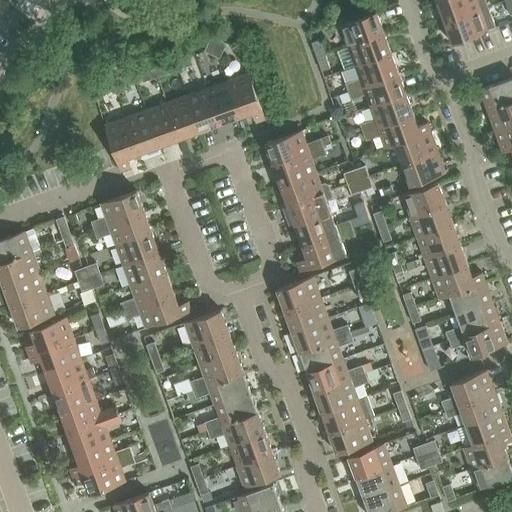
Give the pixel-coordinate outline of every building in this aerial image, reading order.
[(486,0),(443,0),(438,2),(446,23),(489,7),(486,0)] [(453,43),(496,28),(497,28),(489,7),(446,23),(453,43)] [(377,11),(341,24),(349,44),(384,31),(377,11)] [(384,31),(349,44),(356,65),(392,52),(384,31)] [(212,35),(205,51),(213,54),(220,39),(212,35)] [(220,39),(213,54),(220,58),(228,43),(220,39)] [(320,39),(313,42),(318,56),(326,54),(320,39)] [(361,77),(345,83),(348,91),(399,72),(392,52),(356,65),(361,77)] [(318,56),(323,70),(331,68),(326,54),(318,56)] [(176,61),(179,69),(193,64),(191,56),(176,61)] [(170,64),(156,69),(158,77),(173,72),(170,64)] [(156,69),(141,74),(144,82),(158,77),(156,69)] [(111,72),(107,80),(123,87),(126,79),(111,72)] [(250,72),(228,80),(241,116),(253,112),(256,122),(266,118),(250,72)] [(351,99),(366,93),(371,106),(407,93),(399,72),(348,91),(351,99)] [(511,77),(480,89),(488,110),(511,101),(511,77)] [(123,87),(107,80),(104,87),(119,94),(123,87)] [(228,80),(207,88),(220,124),(241,116),(228,80)] [(207,88),(187,95),(200,131),(220,124),(207,88)] [(375,118),(359,124),(362,132),(414,113),(407,93),(371,106),(375,118)] [(187,95),(167,103),(180,139),(200,131),(187,95)] [(511,101),(488,110),(495,131),(511,124),(511,101)] [(167,103),(146,110),(159,146),(180,139),(167,103)] [(146,110),(126,118),(139,154),(159,146),(146,110)] [(386,148),(395,145),(432,132),(429,122),(419,125),(414,113),(362,132),(365,140),(381,135),(386,148)] [(126,118),(106,125),(105,125),(122,170),(131,167),(128,157),(139,154),(126,118)] [(511,124),(495,131),(503,152),(511,148),(511,124)] [(350,125),(343,128),(347,138),(357,135),(355,128),(350,125)] [(302,130),(266,143),(274,163),(331,143),(334,142),(331,135),(322,138),(321,136),(307,141),(302,130)] [(432,132),(395,145),(402,165),(439,152),(432,132)] [(327,150),(333,148),(331,143),(274,163),(281,184),(317,171),(313,159),(328,154),(327,150)] [(402,165),(409,185),(447,172),(439,152),(402,165)] [(369,175),(365,164),(355,168),(359,179),(369,175)] [(343,172),(347,183),(359,179),(355,168),(343,172)] [(330,184),(326,182),(322,183),(317,171),(281,184),(289,205),(332,189),(330,184)] [(373,186),(369,175),(359,179),(362,190),(373,186)] [(347,183),(351,194),(362,190),(359,179),(347,183)] [(446,202),(439,181),(404,193),(412,214),(446,202)] [(106,215),(91,220),(94,228),(145,210),(138,189),(101,203),(106,215)] [(328,199),(332,198),(334,194),(332,189),(289,205),(297,225),(332,212),(328,199)] [(446,202),(412,214),(419,235),(453,222),(446,202)] [(116,244),(153,231),(145,210),(94,228),(97,237),(112,231),(116,244)] [(382,210),(374,213),(379,227),(387,224),(382,210)] [(332,212),(297,225),(304,245),(354,226),(351,220),(351,218),(336,223),(332,212)] [(63,214),(57,217),(62,232),(69,229),(63,214)] [(360,216),(351,220),(354,226),(362,223),(360,216)] [(453,222),(419,235),(426,255),(461,243),(453,222)] [(387,224),(379,227),(384,241),(392,238),(387,224)] [(347,254),(342,240),(357,235),(354,226),(304,245),(308,257),(298,261),(301,270),(347,254)] [(26,231),(25,230),(0,239),(0,262),(33,250),(42,247),(35,228),(26,231)] [(67,245),(74,242),(69,229),(62,232),(67,245)] [(160,251),(153,231),(116,244),(124,265),(160,251)] [(375,233),(364,237),(368,246),(379,242),(375,233)] [(461,243),(426,255),(433,276),(468,264),(461,243)] [(0,262),(0,271),(5,285),(41,272),(33,250),(0,262)] [(168,272),(160,251),(124,265),(131,286),(168,272)] [(402,265),(397,251),(389,253),(394,267),(402,265)] [(88,265),(86,266),(90,277),(101,273),(97,262),(88,265)] [(433,276),(441,297),(451,294),(486,280),(483,272),(472,276),(468,264),(433,276)] [(394,267),(399,282),(407,279),(402,265),(394,267)] [(86,266),(75,270),(79,281),(90,277),(86,266)] [(363,282),(358,268),(350,270),(355,285),(363,282)] [(5,285),(12,306),(48,293),(41,272),(5,285)] [(124,310),(175,292),(168,272),(131,286),(135,296),(121,301),(124,310)] [(101,273),(90,277),(94,288),(105,284),(103,278),(101,273)] [(292,283),(278,288),(286,309),(321,296),(314,275),(292,283)] [(90,277),(79,281),(81,286),(83,292),(92,288),(94,288),(90,277)] [(486,280),(451,294),(458,314),(494,301),(486,280)] [(355,285),(360,299),(368,296),(363,282),(355,285)] [(96,299),(92,288),(83,292),(87,303),(96,299)] [(417,305),(412,291),(404,294),(409,308),(417,305)] [(193,310),(189,300),(180,304),(175,292),(124,310),(127,319),(142,314),(146,327),(193,310)] [(12,306),(20,327),(56,314),(48,293),(12,306)] [(293,330),(329,317),(321,296),(286,309),(293,330)] [(462,326),(447,331),(450,339),(501,321),(494,301),(458,314),(462,326)] [(409,308),(414,322),(422,319),(417,305),(409,308)] [(229,330),(222,309),(187,321),(194,343),(229,330)] [(99,313),(92,316),(97,329),(105,326),(99,313)] [(376,316),(365,320),(367,326),(378,322),(376,316)] [(36,342),(26,345),(29,354),(74,337),(66,317),(31,330),(36,342)] [(348,324),(333,329),(329,317),(293,330),(301,350),(351,332),(348,324)] [(472,355),(506,343),(508,342),(501,321),(450,339),(453,347),(468,342),(472,355)] [(416,328),(421,345),(422,344),(430,342),(424,325),(416,328)] [(97,329),(102,343),(110,340),(105,326),(97,329)] [(202,363),(237,350),(229,330),(194,343),(202,363)] [(339,346),(354,341),(351,332),(301,350),(308,371),(343,358),(339,346)] [(46,372),(82,359),(74,337),(29,354),(33,362),(42,359),(46,372)] [(159,353),(154,339),(146,342),(151,356),(159,353)] [(431,370),(442,366),(434,346),(424,349),(431,370)] [(118,365),(113,350),(105,353),(110,368),(118,365)] [(194,389),(244,371),(237,350),(202,363),(206,376),(191,382),(194,389)] [(151,356),(157,371),(165,368),(159,353),(151,356)] [(363,365),(348,370),(343,358),(308,371),(315,391),(366,373),(365,372),(363,365)] [(94,367),(86,370),(82,359),(46,372),(54,392),(89,379),(89,378),(97,375),(94,367)] [(371,362),(363,365),(365,372),(373,369),(371,362)] [(110,368),(115,382),(123,379),(118,365),(110,368)] [(366,373),(315,391),(323,411),(358,398),(354,387),(381,377),(378,367),(373,369),(365,372),(366,373)] [(457,394),(443,399),(446,408),(496,390),(488,369),(452,382),(457,394)] [(216,404),(252,391),(244,371),(194,389),(197,398),(212,392),(216,404)] [(61,413),(97,400),(89,379),(54,392),(61,413)] [(407,404),(402,389),(394,392),(399,406),(407,404)] [(467,423),(503,410),(496,390),(446,408),(449,416),(463,411),(467,423)] [(208,430),(259,411),(252,391),(216,404),(221,416),(205,422),(208,430)] [(368,395),(358,398),(323,411),(330,431),(365,419),(365,418),(375,414),(368,395)] [(116,406),(101,411),(97,400),(61,413),(69,433),(119,415),(116,406)] [(407,404),(399,406),(406,426),(409,427),(415,424),(407,404)] [(465,447),(511,431),(503,410),(467,423),(474,443),(465,446),(465,447)] [(231,445),(266,432),(259,411),(208,430),(211,438),(226,433),(231,445)] [(106,428),(122,422),(119,415),(69,433),(76,453),(111,440),(106,428)] [(338,453),(373,440),(365,419),(330,431),(338,453)] [(504,443),(511,439),(511,434),(511,431),(465,447),(472,467),(508,455),(504,443)] [(238,465),(274,452),(266,432),(231,445),(238,465)] [(427,442),(424,443),(428,454),(440,450),(438,447),(436,439),(427,442)] [(131,447),(115,453),(111,440),(76,453),(81,465),(71,468),(74,477),(134,455),(131,447)] [(384,443),(349,455),(357,476),(392,464),(384,443)] [(421,444),(414,446),(418,458),(428,454),(424,443),(421,444)] [(440,450),(428,454),(432,465),(435,464),(443,460),(440,450)] [(144,451),(134,455),(136,461),(146,457),(144,451)] [(282,474),(281,472),(274,452),(238,465),(246,486),(282,474)] [(428,454),(418,458),(422,468),(429,466),(432,465),(428,454)] [(126,481),(122,469),(137,463),(136,461),(134,455),(74,477),(77,485),(86,481),(91,494),(126,481)] [(480,489),(511,477),(511,465),(508,455),(472,467),(480,489)] [(191,465),(197,480),(205,477),(199,463),(191,465)] [(392,464),(357,476),(364,497),(399,484),(392,464)] [(439,491),(433,476),(425,479),(431,494),(439,491)] [(209,491),(205,477),(197,480),(201,494),(209,491)] [(455,494),(450,479),(442,482),(447,497),(455,494)] [(274,482),(238,496),(244,511),(259,511),(282,504),(274,482)] [(389,511),(407,506),(407,505),(399,484),(364,497),(369,511),(389,511)] [(214,498),(211,490),(209,491),(201,494),(204,501),(214,498)] [(155,504),(150,491),(114,504),(116,511),(159,511),(172,507),(169,499),(155,504)] [(181,497),(183,503),(197,498),(194,492),(181,497)] [(176,506),(178,511),(186,511),(183,503),(176,506)]
